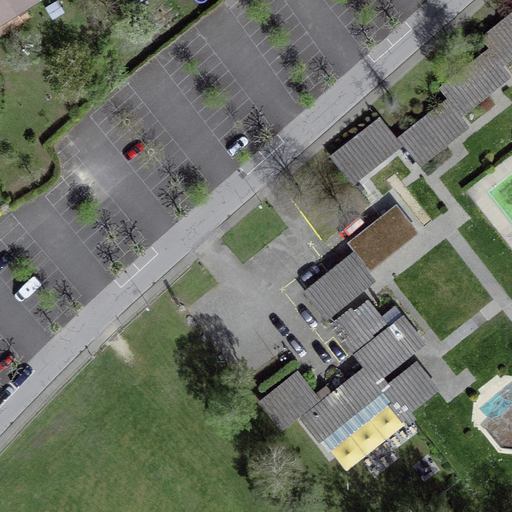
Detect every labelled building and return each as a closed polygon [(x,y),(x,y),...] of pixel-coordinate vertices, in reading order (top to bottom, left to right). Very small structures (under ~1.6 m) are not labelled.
[(0,0),(0,32),(20,20),(20,21),(29,15),(23,7),(16,11),(13,7),(24,0),(0,0)] [(511,12),(484,35),(502,58),(511,49),(511,12)] [(487,50),(443,85),(461,108),(505,73),(487,50)] [(445,101),(401,136),(419,158),(463,123),(445,101)] [(378,119),(334,154),(352,177),(396,142),(378,119)] [(395,206),(351,241),(369,264),(413,229),(395,206)] [(351,253),(307,289),(326,312),(369,277),(351,253)] [(298,374),(268,398),(285,420),(304,405),(309,411),(304,415),(322,438),(322,437),(331,449),(395,398),(377,373),(419,339),(401,317),(403,316),(395,306),(381,317),(368,301),(337,326),(367,364),(320,401),(298,373),(297,374),(298,374)]
